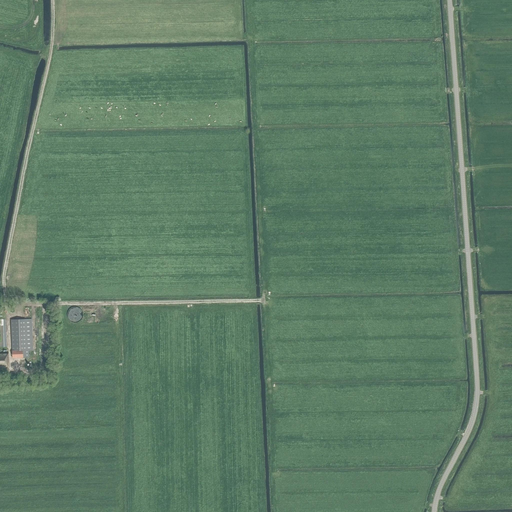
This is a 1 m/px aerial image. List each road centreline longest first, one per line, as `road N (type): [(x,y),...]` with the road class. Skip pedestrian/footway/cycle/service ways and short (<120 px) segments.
road 1 (tertiary): [(433,511),(476,406),(448,0)]
road 2 (track): [(51,0),(52,33),(4,283)]
